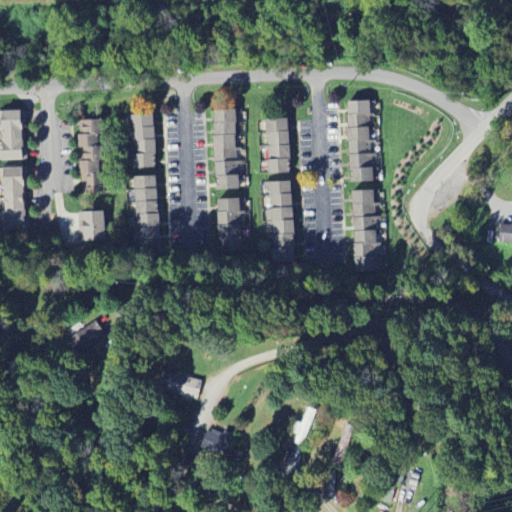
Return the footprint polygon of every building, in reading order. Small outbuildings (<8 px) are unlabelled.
[(373,181),(368,99),(346,101),(351,182),(373,181)] [(18,108),(0,108),(0,158),(20,157),(18,108)] [(212,110),(216,189),(238,188),(234,109),(212,110)] [(131,167),(153,166),(150,112),(128,114),(131,167)] [(263,118),(266,173),(290,171),(286,116),(263,118)] [(79,193),(103,191),(100,117),(80,119),(81,132),(75,132),(76,146),(80,146),(80,160),(77,160),(79,193)] [(0,166),(3,230),(23,228),(20,165),(0,166)] [(156,175),(134,176),(137,249),(159,248),(156,175)] [(296,261),(290,180),(267,182),(269,210),(264,211),(265,225),(270,225),(273,263),(296,261)] [(352,190),(355,271),(378,271),(377,257),(381,257),(381,243),(376,243),(375,190),(352,190)] [(239,198),(217,199),(219,251),(241,250),(239,198)] [(101,239),(100,209),(79,210),(80,240),(101,239)] [(511,242),(511,225),(500,225),(499,242),(511,242)] [(197,399),(202,380),(163,370),(158,389),(197,399)] [(232,437),(210,427),(201,448),(223,457),(232,437)]
